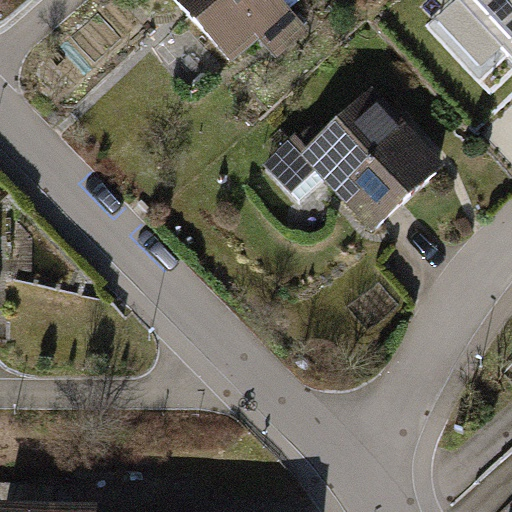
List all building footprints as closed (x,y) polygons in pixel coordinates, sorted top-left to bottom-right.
[(263,0),(155,0),(222,70),(279,16),(263,0)] [(511,0),(475,0),(511,40),(511,0)] [(365,102),(296,163),(364,240),(433,178),(365,102)] [(44,487),(0,485),(0,501),(44,501),(44,487)] [(96,511),(96,502),(44,501),(0,501),(0,511),(96,511)]
